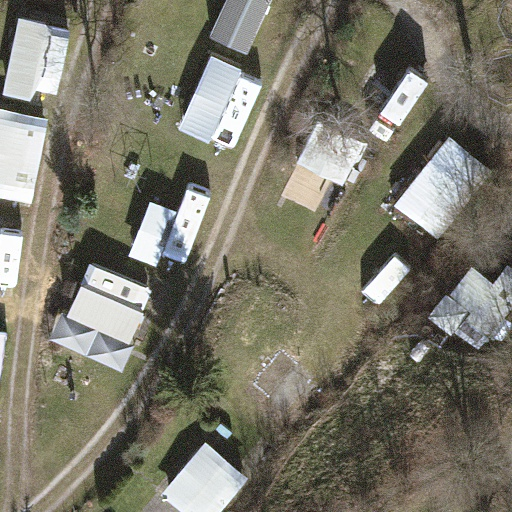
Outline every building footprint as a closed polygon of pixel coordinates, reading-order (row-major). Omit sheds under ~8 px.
[(228,0),(216,33),(256,49),(275,0),(228,0)] [(9,86),(63,95),(76,21),(22,12),(9,86)] [(0,101),(0,191),(31,197),(47,110),(0,101)] [(399,198),(435,226),(490,154),(453,126),(399,198)] [(210,204),(160,186),(138,247),(187,265),(210,204)] [(0,266),(19,270),(28,224),(0,218),(0,266)] [(89,257),(61,340),(130,362),(157,279),(89,257)] [(293,409),(319,376),(284,347),(258,381),(293,409)] [(208,436),(165,490),(192,511),(223,511),(255,472),(208,436)]
